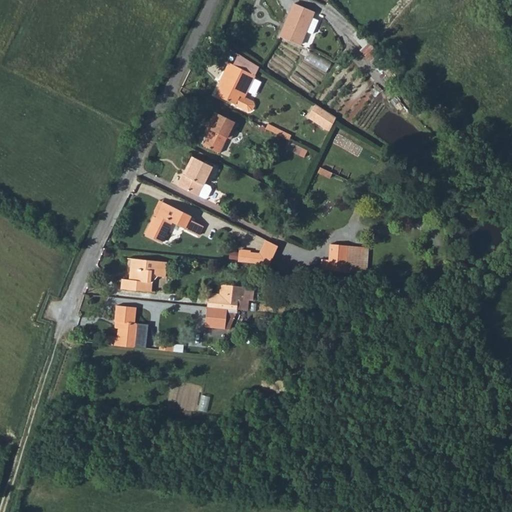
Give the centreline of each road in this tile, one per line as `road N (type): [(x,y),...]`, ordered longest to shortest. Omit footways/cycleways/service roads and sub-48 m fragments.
road 1 (residential): [(53,345),(209,0)]
road 2 (track): [(0,507),(53,345)]
